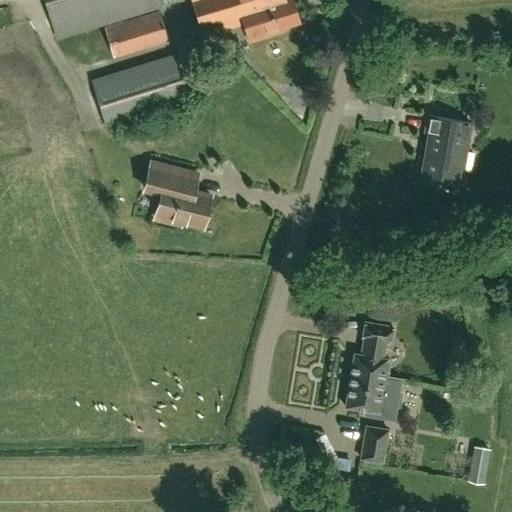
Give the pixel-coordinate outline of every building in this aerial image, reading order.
[(268,30),(298,21),(291,0),(44,0),(56,38),(178,0),(191,0),(202,34),(244,21),(249,39),(269,33),(268,30)] [(113,57),(167,40),(158,10),(103,27),(113,57)] [(189,101),(175,55),(92,80),(107,127),(189,101)] [(461,173),(469,122),(428,115),(426,130),(429,131),(421,180),(453,185),(455,172),(461,173)] [(161,192),(154,218),(178,224),(179,221),(202,227),(210,195),(193,191),(197,174),(151,162),(144,188),(161,192)] [(351,372),(386,378),(386,377),(389,359),(383,358),(386,341),(389,342),(392,327),(364,322),(362,337),(363,337),(361,354),(354,353),(351,372)] [(386,378),(351,372),(345,406),(366,410),(365,415),(393,419),(396,406),(399,407),(401,393),(398,392),(400,379),(386,377),(386,378)] [(382,462),(386,437),(387,430),(366,426),(360,458),(382,462)] [(329,431),(314,438),(325,460),(340,453),(329,431)] [(478,444),(473,474),(487,476),(492,446),(478,444)]
